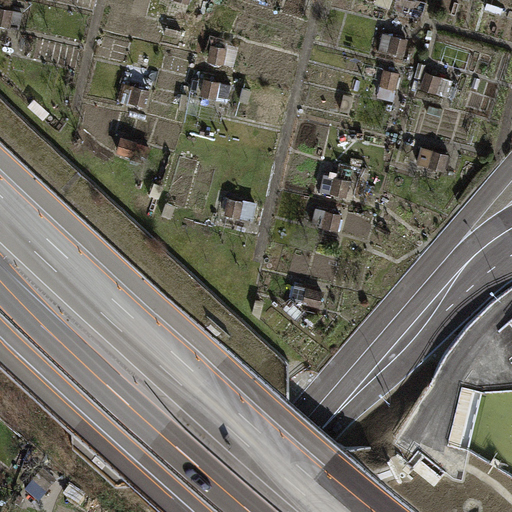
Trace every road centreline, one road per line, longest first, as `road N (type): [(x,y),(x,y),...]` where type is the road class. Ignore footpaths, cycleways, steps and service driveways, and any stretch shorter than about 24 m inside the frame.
road 1 (motorway): [(342,511),(0,205)]
road 2 (tertiary): [(250,511),(444,296),(511,235)]
road 3 (motorway): [(0,299),(237,511)]
